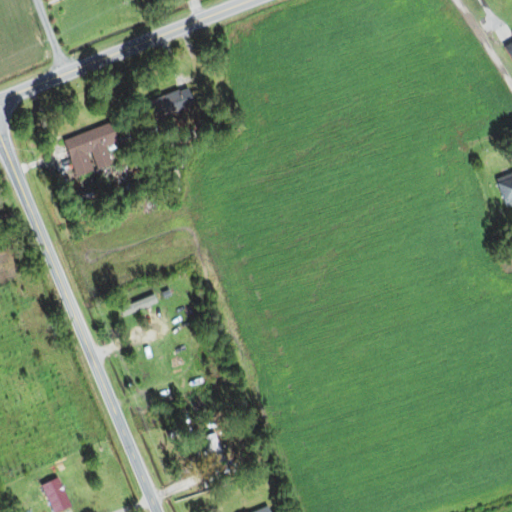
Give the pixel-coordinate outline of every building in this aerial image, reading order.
[(511,64),(511,37),(498,45),(510,66),(511,64)] [(146,101),(154,121),(198,104),(190,84),(146,101)] [(72,176),(109,164),(103,147),(115,143),(109,124),(61,139),(72,176)] [(506,213),(511,210),(511,172),(492,182),(506,213)] [(117,306),(120,315),(161,304),(158,295),(117,306)] [(221,462),(215,433),(198,437),(205,466),(221,462)]
